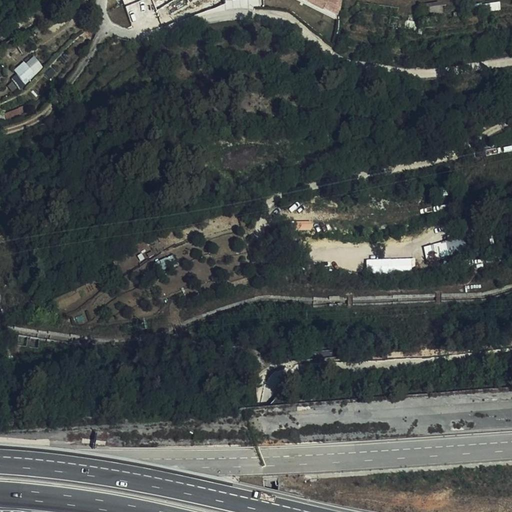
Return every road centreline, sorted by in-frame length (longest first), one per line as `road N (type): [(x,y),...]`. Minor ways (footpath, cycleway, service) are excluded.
road 1 (motorway): [(287,511),(102,471),(0,461)]
road 2 (track): [(511,118),(450,153),(267,201)]
road 3 (track): [(107,25),(60,98),(0,134)]
road 4 (motorway): [(0,493),(143,511)]
